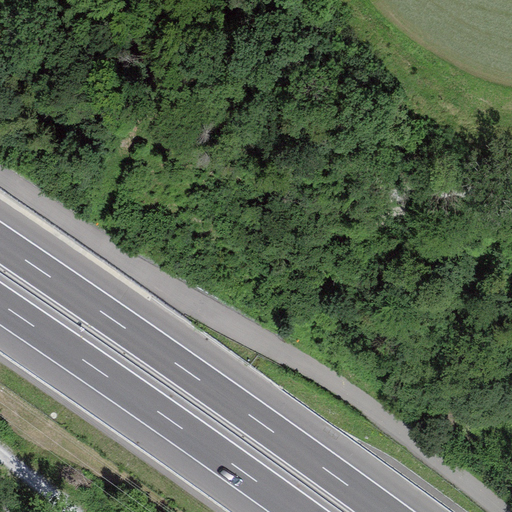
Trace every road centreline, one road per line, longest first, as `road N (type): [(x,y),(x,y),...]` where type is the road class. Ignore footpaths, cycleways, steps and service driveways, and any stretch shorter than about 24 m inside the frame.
road 1 (motorway): [(384,511),(0,243)]
road 2 (motorway): [(0,303),(299,511)]
